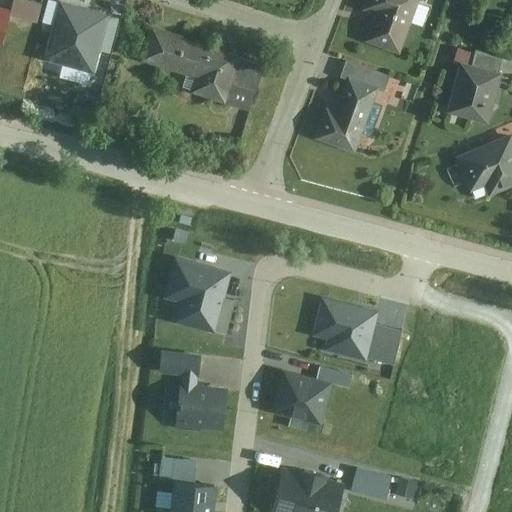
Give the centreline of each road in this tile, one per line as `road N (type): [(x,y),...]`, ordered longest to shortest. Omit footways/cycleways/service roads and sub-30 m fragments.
road 1 (residential): [(416,248),(404,298),(269,266),(241,511)]
road 2 (track): [(126,511),(166,177)]
road 3 (tertiary): [(260,202),(0,133)]
road 4 (residential): [(260,202),(317,46)]
road 5 (tertiary): [(416,248),(260,202)]
road 6 (residential): [(317,46),(176,0)]
